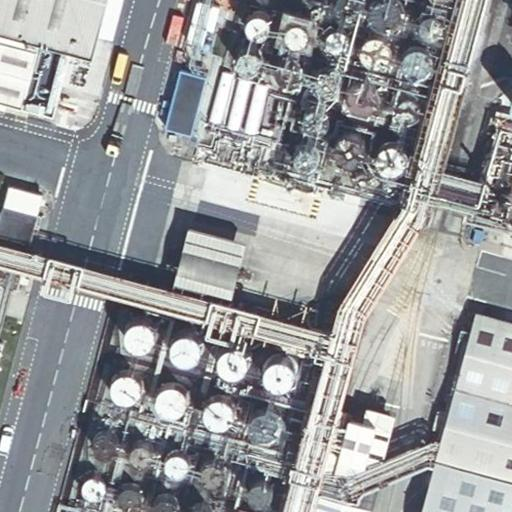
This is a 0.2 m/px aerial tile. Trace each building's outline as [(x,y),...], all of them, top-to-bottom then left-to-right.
[(97,58),(112,0),(0,0),(0,103),(58,118),(75,52),(97,58)] [(357,9),(359,5),(359,2),(358,0),(339,0),(339,2),(339,5),(341,10),(343,11),(347,13),(350,13),(355,11),(357,9)] [(406,17),(406,13),(405,10),(404,6),(401,3),(398,1),(395,0),(386,0),(384,1),(381,3),(378,6),(377,10),(376,14),(376,17),(377,20),(379,24),(382,26),(386,28),(389,29),(393,29),(397,28),(400,27),(403,24),(405,21),(406,17)] [(442,30),(443,28),(443,25),(442,20),(440,18),(438,16),(433,15),(428,16),(426,18),(424,20),(423,25),(423,27),(425,32),(429,35),(431,36),(436,35),(439,34),(442,30)] [(269,31),(270,29),(270,26),(268,22),(267,20),(262,17),(259,17),(257,17),(253,20),(250,24),(249,26),(250,31),(252,34),(254,35),(258,37),(263,37),(266,35),(269,31)] [(310,40),(311,37),(311,35),(311,32),(310,30),(308,28),(303,26),(301,25),(298,25),(294,28),(292,30),(290,35),(291,37),(293,42),(295,44),(299,46),(302,46),(307,44),(310,40)] [(348,49),(349,46),(349,43),(348,39),(346,37),(342,34),(339,34),(336,34),(332,37),(329,41),(329,44),(330,49),(331,51),(335,53),(338,54),(341,54),(345,53),(348,49)] [(393,56),(393,53),(392,49),(391,45),(388,42),(385,40),(382,39),(378,38),(374,39),(371,40),(368,42),(365,45),(364,49),(363,53),(363,57),(364,60),(366,63),(369,66),(372,68),(376,69),(380,69),(383,68),(387,66),(390,63),(392,60),(393,56)] [(434,69),(434,65),(433,61),(432,58),(429,55),(426,53),(423,51),(419,51),(415,51),(412,53),(408,55),(406,58),(404,61),(404,65),(404,69),(405,72),(407,75),(410,78),(413,80),(417,81),(420,81),(424,80),(427,78),(430,76),(432,73),(434,69)] [(260,66),(261,63),(261,61),(259,56),(258,54),(256,53),(251,52),(246,53),(244,54),(242,56),(240,61),(241,66),(243,68),(245,70),(249,72),(254,71),(257,70),(260,66)] [(297,78),(298,74),(299,70),(297,67),(295,64),(292,62),(288,62),(284,63),(281,65),(279,68),(278,72),(279,76),(281,79),(284,81),(287,82),(291,82),(294,80),(297,78)] [(95,102),(101,77),(78,72),(72,96),(95,102)] [(338,88),(339,86),(339,83),(338,80),(336,76),(334,74),(329,73),(324,74),(321,76),(319,80),(318,83),(319,88),(321,90),(323,92),(327,94),(330,94),(335,92),(338,88)] [(380,104),(380,100),(379,97),(378,93),(375,90),(372,88),(369,86),(365,86),(361,86),(358,88),(355,90),(352,93),(350,96),(350,100),(350,104),(351,107),(353,110),(356,113),(359,115),(363,116),(367,116),(370,115),(374,113),(376,111),(378,108),(380,104)] [(419,118),(420,115),(420,111),(419,107),(417,105),(413,103),(409,103),(406,104),(403,106),(401,109),(400,113),(401,116),(403,120),(406,122),(409,123),(413,123),(416,121),(419,118)] [(327,127),(328,124),(328,120),(327,117),(324,114),(321,112),(318,112),(314,112),(311,114),(309,117),(308,120),(308,124),(309,127),(311,130),(314,132),(318,132),(321,132),(324,130),(327,127)] [(366,153),(367,149),(366,146),(365,142),(362,139),(359,137),(355,135),(352,135),(348,135),(345,137),(341,139),(339,142),(337,145),(337,149),(337,152),(338,156),(340,160),(343,162),(346,164),(350,165),(354,165),(357,164),(360,162),(363,160),(365,157),(366,153)] [(409,164),(410,161),(409,157),(408,154),(405,151),(402,149),(399,147),(395,147),(391,147),(387,149),(384,151),(382,153),(380,157),(380,161),(380,165),(381,168),(383,171),(386,174),(389,176),(393,177),(396,177),(400,176),(404,174),(406,171),(408,168),(409,164)] [(316,167),(317,163),(318,160),(316,156),(314,153),(310,152),(307,151),(303,152),(300,154),(298,158),(297,161),(298,165),(300,168),(303,170),(306,172),(310,171),(313,170),(316,167)] [(375,182),(375,179),(374,176),(373,174),(371,172),(368,172),(365,172),(363,173),(361,176),(360,178),(360,181),(361,183),(363,185),(366,186),(369,187),(371,186),(373,184),(375,182)] [(397,192),(398,190),(398,187),(397,185),(395,183),(392,183),(390,184),(388,185),(387,188),(387,190),(388,193),(391,194),(393,194),(396,194),(397,192)] [(0,235),(0,285),(23,291),(42,217),(31,214),(36,194),(12,188),(0,235)] [(236,298),(250,243),(193,229),(179,284),(236,298)] [(511,511),(511,327),(479,318),(428,511),(511,511)] [(156,341),(157,337),(157,333),(156,330),(155,326),(153,324),(149,321),(146,320),(142,319),(138,320),(135,321),(132,323),(130,326),(128,329),(127,333),(128,337),(129,341),(131,344),(134,346),(137,348),(140,349),(144,349),(148,348),(151,346),(153,344),(156,341)] [(202,354),(203,350),(204,346),(203,342),(201,339),(199,336),(196,334),(193,333),(189,332),(185,333),(182,334),(178,336),(176,339),(174,343),(174,346),(174,350),(175,353),(177,357),(180,359),(183,361),(187,362),(190,362),(194,361),(197,359),(200,357),(202,354)] [(249,366),(250,363),(251,359),(250,355),(249,352),(246,349),(243,347),(240,346),(236,345),(232,346),(229,347),(226,349),(223,352),(222,355),(221,359),(221,363),(222,367),(224,370),(227,372),(230,374),(234,375),(238,375),(241,374),(245,372),(247,370),(249,366)] [(295,381),(296,378),(296,374),(295,370),(294,366),(291,364),(288,362),(285,360),(281,360),(277,360),(274,361),(271,364),(269,367),(267,370),(266,374),(266,378),(268,381),(270,384),(272,387),(275,388),(279,389),(283,389),(287,388),(290,387),(293,384),(295,381)] [(143,394),(144,391),(144,387),(144,383),(142,379),(140,376),(136,374),(132,372),(128,372),(125,372),(121,374),(118,376),(115,379),(113,383),(113,387),(113,391),(114,395),(116,398),(119,401),(123,402),(127,403),(131,403),(134,402),(138,401),(140,398),(143,394)] [(187,408),(188,405),(188,401),(188,397),(186,394),(184,391),(181,389),(177,387),(174,387),(170,387),(166,389),(163,391),(161,393),(159,397),(159,401),(159,404),(160,408),(162,411),(165,414),(168,415),(171,416),(175,416),(179,416),(182,414),(185,412),(187,408)] [(233,420),(234,417),(235,413),(234,409),(232,405),(230,403),(227,401),(223,399),(220,399),(216,399),(213,400),(210,402),(207,405),(206,409),(205,413),(205,416),(206,420),(208,423),(211,425),(214,427),(218,428),(221,428),(225,427),(229,425),(231,423),(233,420)] [(386,466),(399,415),(390,412),(371,407),(367,421),(353,418),(354,413),(350,412),(345,410),(328,476),(332,477),(359,484),(362,474),(367,475),(371,462),(376,464),(386,466)] [(282,433),(283,429),(284,426),(283,423),(281,419),(279,416),(276,414),(273,413),(269,412),(265,413),(262,414),(258,416),(256,419),(255,422),(254,426),(254,430),(255,433),(257,436),(260,439),(263,441),(267,442),(271,442),(274,441),(277,439),(280,437),(282,433)] [(113,450),(115,446),(115,442),(113,439),(111,436),(107,434),(104,434),(100,435),(97,437),(95,441),(94,444),(95,448),(97,451),(100,454),(104,455),(107,454),(111,453),(113,450)] [(151,461),(152,458),(152,454),(151,450),(149,447),(145,446),(141,445),(138,446),(135,448),(133,451),(132,455),(132,459),(134,462),(137,464),(141,466),(145,465),(148,464),(151,461)] [(185,470),(187,466),(187,462),(186,459),(183,456),(180,454),(176,454),(172,454),(169,457),(167,460),(166,463),(167,467),(169,471),(172,473),(175,474),(179,474),(183,472),(185,470)] [(223,481),(225,477),(225,474),(223,470),(221,467),(218,466),(214,465),(210,466),(207,468),(205,471),(204,475),(205,479),(207,482),(210,484),(213,486),(217,485),(221,484),(223,481)] [(105,496),(106,493),(106,489),(105,485),(102,483),(99,481),(95,481),(91,482),(88,484),(86,487),(85,491),(86,495),(88,498),(91,500),(95,501),(99,501),(102,499),(105,496)] [(274,500),(276,498),(277,495),(277,492),(276,489),(275,487),(274,485),(271,483),(268,482),(266,481),(263,482),(261,483),(258,485),(256,487),(255,489),(255,492),(255,495),(256,497),(257,500),(259,502),(262,503),(264,504),(267,504),(270,503),(272,502),(274,500)] [(140,504),(142,501),(142,498),(141,494),(139,492),(135,490),(132,489),(128,489),(125,491),(123,494),(122,497),(122,501),(123,504),(125,507),(128,509),(131,509),(135,509),(138,507),(140,504)] [(374,511),(376,508),(365,505),(327,495),(322,494),(317,511),(374,511)] [(176,511),(177,510),(177,506),(176,503),(173,500),(170,498),(166,498),(162,499),(160,501),(158,504),(157,508),(158,511),(157,511),(176,511)]
